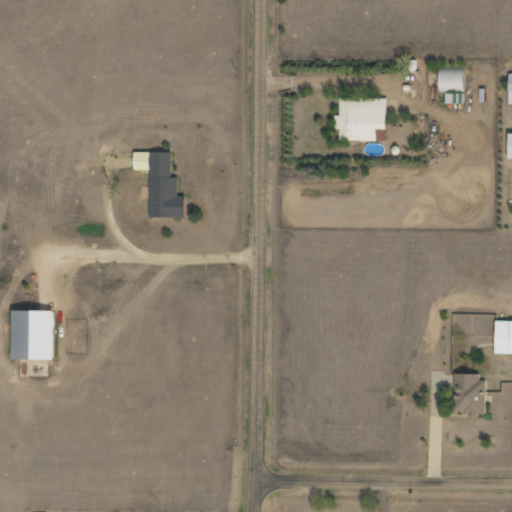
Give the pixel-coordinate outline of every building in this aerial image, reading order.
[(466,92),(467,70),(442,69),(442,92),(466,92)] [(390,98),(342,98),(341,116),(337,116),(337,130),(341,130),(341,141),(379,141),(379,129),(390,129),(390,98)] [(174,152),(137,152),(137,171),(152,171),(151,218),(187,218),(188,197),(180,197),(180,177),(173,177),(174,152)] [(58,311),(17,311),(16,360),(58,360),(58,311)] [(511,321),(498,321),(497,354),(511,354),(511,321)] [(486,415),(487,374),(456,374),(456,415),(486,415)]
